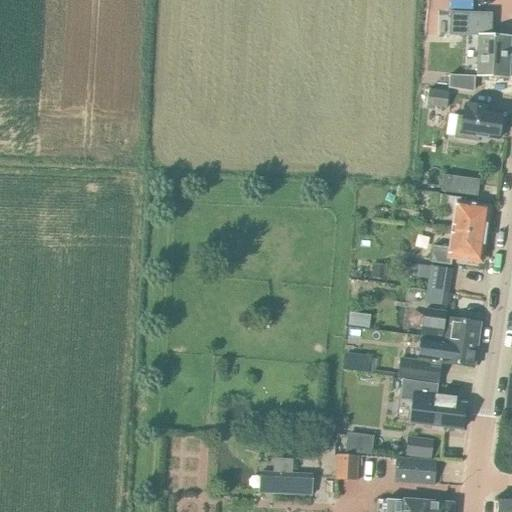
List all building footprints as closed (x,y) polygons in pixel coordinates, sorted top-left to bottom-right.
[(476,76),(489,77),(509,78),(510,38),(491,37),(492,14),(451,13),(451,34),(478,35),(476,76)] [(449,76),(448,88),(472,92),(473,77),(449,76)] [(429,89),(428,109),(448,110),(449,91),(429,89)] [(477,137),(498,140),(503,113),(488,110),(489,107),(466,104),(463,117),(459,117),(455,138),(476,142),(477,137)] [(445,194),(457,196),(478,198),(480,184),(459,182),(458,186),(446,184),(445,194)] [(422,194),(420,215),(438,216),(440,196),(422,194)] [(456,212),(454,231),(487,235),(490,219),(486,219),(488,209),(459,204),(458,205),(452,204),(454,198),(441,196),(439,210),(456,212)] [(356,204),(355,215),(364,216),(364,205),(356,204)] [(487,235),(454,231),(451,249),(433,246),(431,263),(444,264),(445,255),(451,256),(450,257),(452,257),(480,261),(482,251),(485,251),(487,235)] [(372,265),(371,278),(391,280),(392,267),(372,265)] [(431,267),(429,279),(450,282),(452,270),(431,267)] [(429,279),(427,291),(448,295),(450,282),(429,279)] [(447,306),(448,295),(427,291),(425,303),(447,306)] [(445,319),(446,312),(424,309),(420,337),(440,340),(441,339),(449,340),(448,347),(465,350),(466,345),(477,346),(480,324),(460,321),(445,319)] [(420,337),(416,360),(431,362),(430,368),(439,369),(440,363),(454,365),(474,368),(477,346),(466,345),(465,350),(448,347),(449,340),(441,339),(440,340),(420,337)] [(400,374),(400,378),(403,378),(436,384),(438,384),(439,369),(430,368),(431,362),(416,360),(402,358),(401,365),(400,374)] [(390,370),(389,377),(398,378),(399,371),(390,370)] [(427,425),(443,427),(462,429),(465,405),(455,404),(455,399),(434,396),(436,384),(400,378),(399,380),(394,380),(392,395),(403,397),(430,401),(429,408),(421,407),(419,424),(427,425)] [(408,437),(406,456),(431,459),(434,440),(408,437)] [(296,455),(296,464),(313,464),(313,455),(296,455)] [(336,455),(335,479),(357,480),(358,456),(336,455)] [(396,459),(394,483),(434,485),(436,462),(396,459)] [(273,473),(272,492),(294,492),(295,474),(273,473)] [(511,511),(511,495),(497,496),(497,511),(511,511)] [(435,504),(436,503),(387,499),(385,511),(452,511),(453,506),(435,504)]
